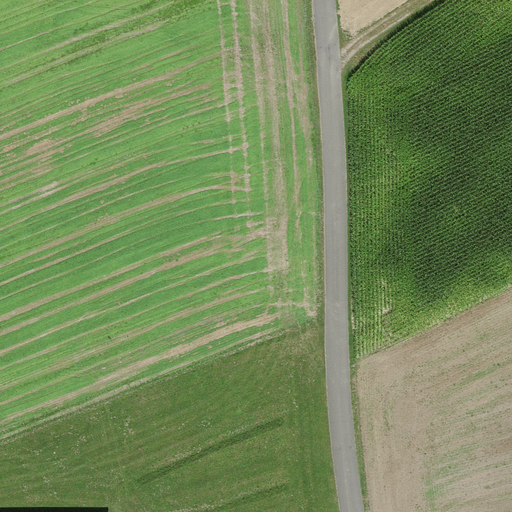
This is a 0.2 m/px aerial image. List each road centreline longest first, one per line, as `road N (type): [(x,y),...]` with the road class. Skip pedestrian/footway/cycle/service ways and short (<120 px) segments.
road 1 (unclassified): [(349,511),(336,385),(322,0)]
road 2 (track): [(424,0),(326,71)]
